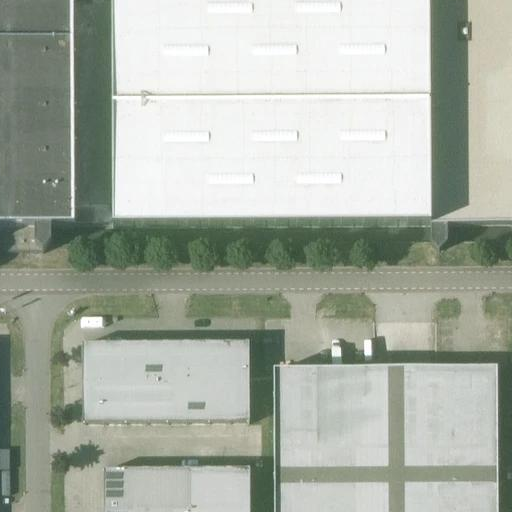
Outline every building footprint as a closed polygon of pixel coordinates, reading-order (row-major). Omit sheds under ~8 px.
[(0,0),(0,228),(53,228),(80,228),(78,0),(0,0)] [(511,0),(116,0),(119,228),(432,226),(448,226),(511,226),(511,0)] [(249,425),(249,344),(82,345),(83,426),(249,425)] [(276,370),(276,511),(498,511),(497,370),(276,370)] [(249,511),(250,470),(104,471),(104,511),(249,511)]
